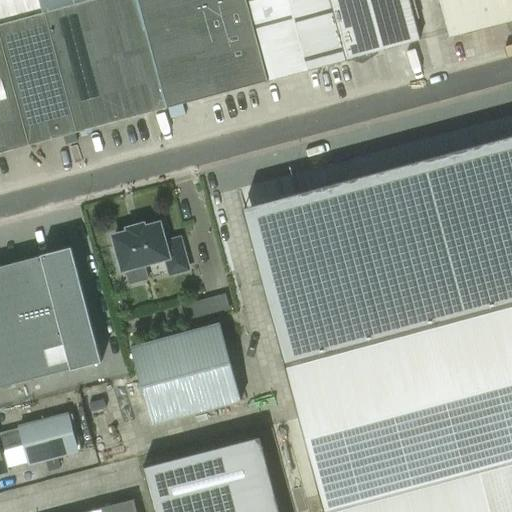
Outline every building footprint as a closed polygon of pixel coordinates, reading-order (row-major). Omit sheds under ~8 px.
[(0,0),(0,40),(28,145),(75,132),(39,0),(0,0)] [(39,0),(75,132),(135,116),(103,0),(39,0)] [(103,0),(135,116),(166,107),(145,29),(144,29),(135,0),(103,0)] [(145,29),(166,107),(229,90),(257,83),(235,0),(135,0),(144,29),(145,29)] [(329,0),(235,0),(257,83),(346,60),(329,0)] [(419,40),(408,0),(329,0),(346,60),(419,40)] [(511,0),(438,0),(449,38),(506,23),(509,33),(511,32),(511,0)] [(0,40),(0,152),(28,145),(0,40)] [(511,175),(409,203),(419,241),(440,320),(511,301),(511,175)] [(158,225),(114,235),(116,245),(113,246),(117,261),(120,260),(122,269),(162,258),(168,277),(188,271),(178,240),(163,243),(158,225)] [(0,387),(101,361),(71,247),(40,255),(40,256),(0,266),(0,387)] [(224,293),(185,303),(190,319),(228,309),(224,293)] [(511,301),(440,320),(318,353),(285,362),(318,487),(438,456),(511,435),(511,301)] [(221,322),(130,347),(151,424),(242,399),(221,323),(221,322)] [(48,470),(60,467),(57,457),(77,452),(66,413),(18,426),(19,429),(0,434),(0,472),(5,471),(0,450),(0,444),(22,439),(28,464),(46,460),(48,470)] [(261,511),(240,434),(138,459),(152,511),(261,511)] [(453,511),(511,511),(511,435),(438,456),(453,511)] [(453,511),(438,456),(318,487),(324,511),(453,511)] [(84,511),(136,511),(133,499),(84,511)]
